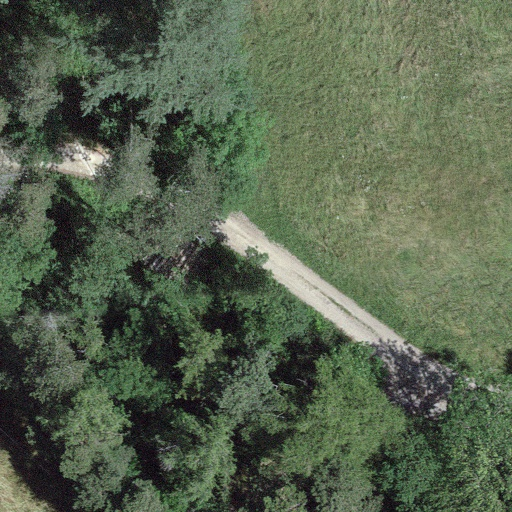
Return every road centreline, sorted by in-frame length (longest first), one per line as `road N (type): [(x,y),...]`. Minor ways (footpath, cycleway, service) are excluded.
road 1 (track): [(0,157),(72,154),(194,207),(475,420)]
road 2 (track): [(260,511),(431,432),(511,415)]
